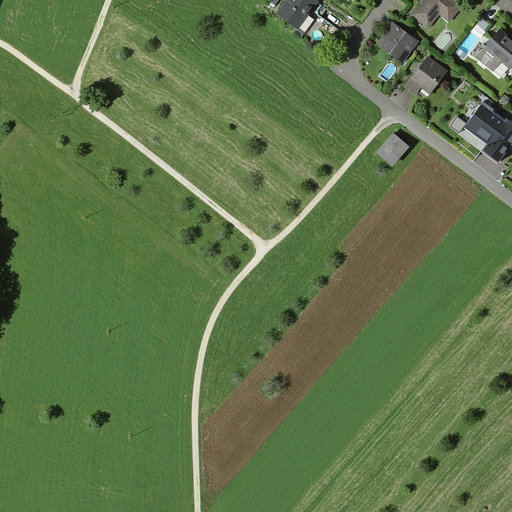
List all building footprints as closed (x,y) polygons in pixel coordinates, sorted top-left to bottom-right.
[(319,2),(315,0),(286,0),(277,14),(299,30),(319,2)] [(464,7),(454,0),(427,0),(414,17),(431,30),(441,17),(450,24),(464,7)] [(421,43),(394,24),(378,45),(405,65),(421,43)] [(488,47),(485,44),(474,57),(495,74),(503,63),(511,70),(511,38),(502,30),(488,47)] [(448,74),(428,59),(406,88),(417,97),(423,90),(431,96),(448,74)] [(505,122),(481,105),(466,126),(489,143),(484,149),(498,159),(511,140),(511,124),(506,120),(505,122)] [(413,148),(395,133),(378,154),(396,168),(413,148)]
